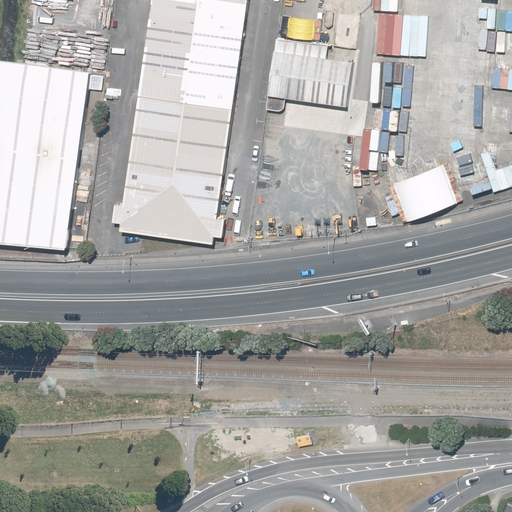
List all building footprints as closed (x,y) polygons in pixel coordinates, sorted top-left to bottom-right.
[(219,218),(249,0),(154,0),(125,205),(117,204),(115,222),(123,223),(122,230),(215,243),(216,236),(224,237),(227,219),(219,218)] [(335,44),(353,47),(357,15),(339,13),(335,44)] [(347,62),(336,60),(337,47),(286,40),(278,97),(357,108),(363,61),(347,59),(347,62)] [(0,240),(69,248),(92,71),(0,59),(0,240)] [(300,446),(313,444),(311,433),(298,436),(300,446)] [(341,511),(338,509),(330,503),(321,498),(312,496),(302,495),(292,495),(282,498),(273,502),(264,507),(259,511),(341,511)]
